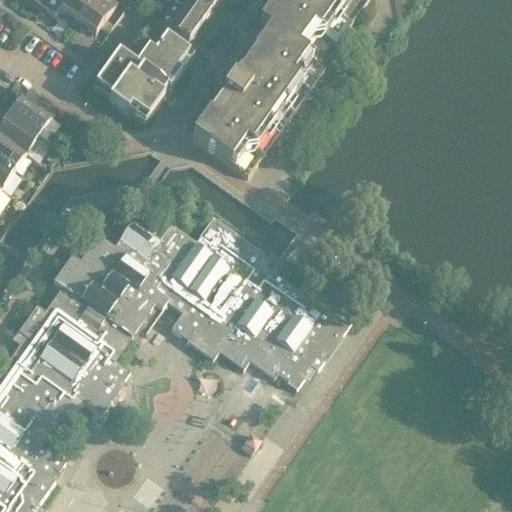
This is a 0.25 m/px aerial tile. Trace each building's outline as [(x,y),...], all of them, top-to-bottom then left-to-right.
[(27,9),(33,13),(41,0),(23,0),(30,5),(27,9)] [(54,22),(60,14),(59,13),(68,0),(41,0),(33,13),(38,17),(41,13),(54,22)] [(68,26),(74,30),(94,0),(68,0),(59,13),(60,14),(71,22),(68,26)] [(116,9),(104,0),(94,0),(74,30),(79,34),(82,30),(95,39),(116,9)] [(141,15),(141,14),(146,7),(137,0),(136,0),(131,8),(141,15)] [(192,0),(175,0),(170,9),(200,30),(211,13),(192,0)] [(511,0),(277,0),(258,28),(268,35),(229,90),(223,85),(216,96),(222,100),(191,143),(247,183),(325,73),(321,71),(371,0),(370,0),(511,0)] [(192,0),(211,13),(220,0),(192,0)] [(187,48),(200,30),(170,9),(157,26),(187,48)] [(118,56),(95,89),(111,101),(108,106),(127,119),(130,114),(146,126),(163,103),(168,107),(171,107),(175,101),(175,98),(169,94),(193,59),(166,40),(142,73),(118,56)] [(29,94),(22,104),(36,113),(42,104),(29,94)] [(51,124),(36,113),(22,104),(21,102),(12,115),(8,112),(4,118),(38,142),(46,148),(59,130),(51,124)] [(0,131),(0,141),(25,160),(38,142),(4,118),(0,123),(0,124),(3,127),(0,131)] [(0,168),(13,178),(25,160),(0,141),(0,168)] [(74,159),(62,161),(64,169),(75,167),(74,159)] [(0,194),(0,195),(13,178),(0,168),(0,194)] [(62,294),(45,318),(114,367),(149,318),(156,323),(167,307),(182,318),(171,334),(213,365),(218,358),(243,375),(249,367),(247,366),(296,298),(272,280),(274,278),(258,266),(263,259),(212,223),(195,248),(170,230),(157,248),(131,230),(113,254),(97,243),(79,267),(71,262),(52,288),(62,294)] [(247,366),(249,367),(273,385),(276,381),(295,396),(312,373),(317,376),(353,326),(328,308),(329,306),(328,306),(327,307),(303,290),(304,289),(303,288),(296,298),(247,366)] [(0,511),(39,511),(36,509),(65,468),(40,451),(57,427),(66,434),(84,409),(100,421),(119,395),(118,394),(129,378),(114,367),(45,318),(36,311),(17,337),(27,344),(0,381),(0,511)]
